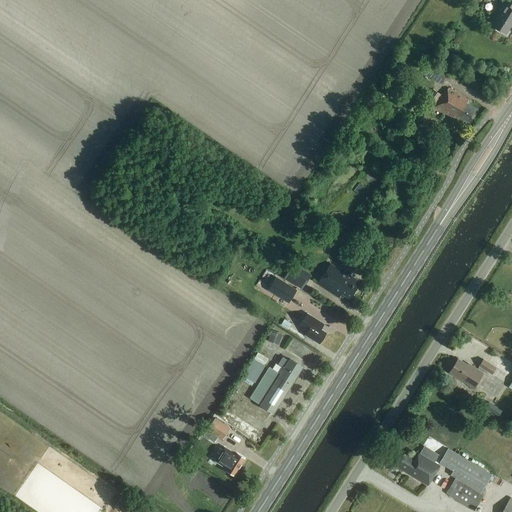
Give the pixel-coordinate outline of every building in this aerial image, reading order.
[(511,0),(505,0),(499,10),(500,11),(492,25),(506,34),(511,23),(511,0)] [(451,58),(455,51),(449,48),(445,55),(451,58)] [(442,83),(447,74),(429,64),(424,73),(442,83)] [(393,97),(402,81),(391,74),(381,91),(393,97)] [(424,88),(426,83),(414,77),(412,81),(424,88)] [(436,104),(434,106),(456,120),(458,116),(469,123),(478,110),(467,103),(469,99),(449,87),(444,94),(442,93),(441,95),(432,89),(427,98),(436,104)] [(352,269),(357,273),(364,263),(355,257),(352,262),(355,264),(352,269)] [(339,298),(341,294),(349,299),(360,282),(348,274),(347,276),(329,264),(317,283),(339,298)] [(308,278),(290,267),(284,277),(302,288),(308,278)] [(297,288),(276,275),(268,289),(288,302),(297,288)] [(304,329),(308,331),(306,335),(319,343),(326,333),(321,329),(324,324),(307,314),(300,326),(304,329)] [(284,320),(281,325),(287,329),(291,324),(284,320)] [(272,330),(268,341),(278,345),(282,334),(272,330)] [(227,382),(238,387),(250,359),(238,354),(227,382)] [(289,358),(287,360),(282,357),(277,364),(275,363),(272,368),(269,366),(249,398),(273,413),(302,367),(289,358)] [(472,368),(458,359),(449,372),(474,388),(483,373),(482,372),(484,369),(492,374),(496,367),(483,359),(479,366),(477,369),(472,366),(472,368)] [(457,398),(463,389),(438,373),(432,382),(457,398)] [(490,390),(511,402),(511,401),(511,391),(495,382),(490,390)] [(216,412),(232,393),(222,385),(207,404),(216,412)] [(499,417),(503,411),(488,402),(485,408),(499,417)] [(215,418),(207,429),(222,439),(229,428),(215,418)] [(235,455),(223,447),(214,461),(226,469),(225,471),(233,476),(244,458),(236,453),(235,455)] [(475,511),(485,496),(480,493),(492,475),(449,448),(440,462),(453,471),(451,475),(458,480),(448,495),(475,511)] [(441,465),(419,452),(413,460),(404,454),(396,466),(428,486),(441,465)] [(385,466),(382,471),(391,475),(387,482),(399,489),(402,483),(412,489),(415,481),(385,466)] [(511,511),(511,499),(502,511),(511,511)]
